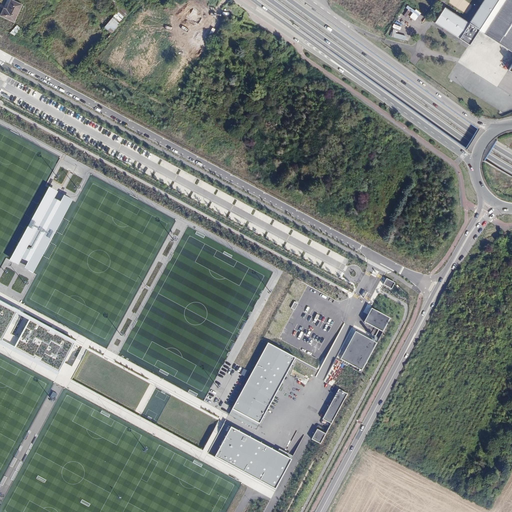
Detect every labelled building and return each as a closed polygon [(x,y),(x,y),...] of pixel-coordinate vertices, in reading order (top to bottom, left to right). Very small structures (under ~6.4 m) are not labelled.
[(22,5),(11,0),(10,0),(5,10),(4,9),(0,16),(14,23),(22,5)] [(511,0),(484,0),(469,23),(459,38),(469,45),(478,31),(496,43),(511,53),(511,64),(508,71),(511,73),(511,0)] [(374,17),(379,6),(368,1),(363,12),(374,17)] [(403,14),(415,20),(419,13),(408,6),(403,14)] [(121,22),(128,13),(121,7),(114,16),(121,22)] [(459,38),(469,23),(444,7),(434,22),(459,38)] [(189,19),(201,26),(206,18),(194,10),(189,19)] [(111,34),(119,24),(113,19),(105,28),(111,34)] [(405,41),(406,36),(395,33),(396,30),(393,29),(390,36),(405,41)] [(194,46),(201,50),(209,36),(201,32),(194,46)] [(57,192),(48,187),(9,260),(17,265),(21,259),(27,262),(24,268),(32,273),(72,200),(63,195),(59,202),(53,199),(57,192)] [(395,283),(387,278),(383,284),(392,289),(395,283)] [(15,313),(17,310),(0,301),(0,341),(15,313)] [(371,308),(364,322),(383,332),(391,318),(371,308)] [(17,310),(15,313),(29,321),(31,318),(17,310)] [(29,321),(14,349),(58,372),(75,341),(31,318),(29,321)] [(355,332),(341,359),(362,370),(377,343),(355,332)] [(267,344),(232,410),(259,424),(294,358),(267,344)] [(369,361),(363,372),(371,376),(377,365),(369,361)] [(322,419),(331,424),(346,394),(338,390),(322,419)] [(230,427),(215,456),(275,488),(291,459),(230,427)] [(325,434),(317,430),(312,439),(320,444),(325,434)]
